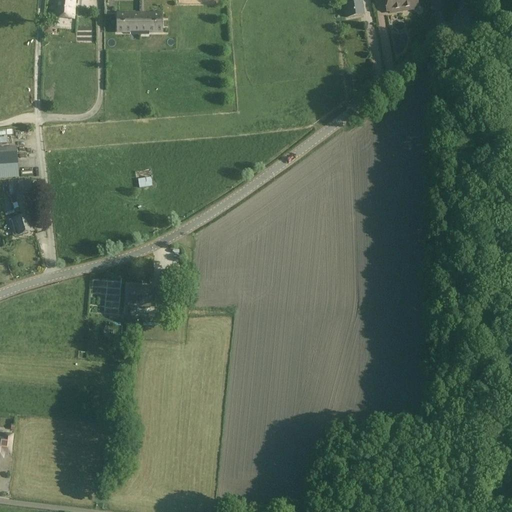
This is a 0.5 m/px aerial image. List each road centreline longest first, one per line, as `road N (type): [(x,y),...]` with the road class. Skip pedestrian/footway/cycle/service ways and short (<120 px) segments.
road 1 (tertiary): [(52,276),(132,255),(241,195),(463,15)]
road 2 (unclassified): [(52,276),(37,144),(41,0)]
road 3 (track): [(99,0),(95,109),(76,119),(0,125)]
